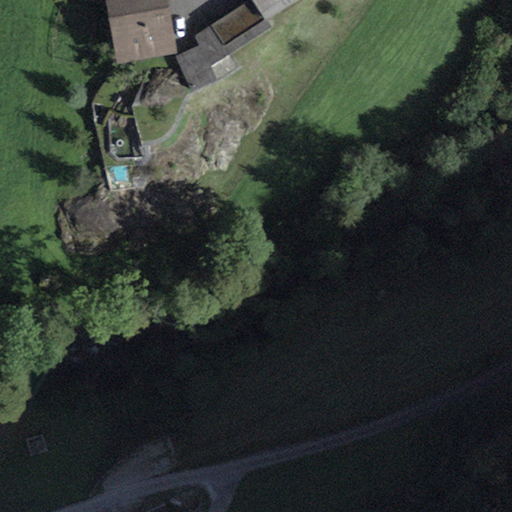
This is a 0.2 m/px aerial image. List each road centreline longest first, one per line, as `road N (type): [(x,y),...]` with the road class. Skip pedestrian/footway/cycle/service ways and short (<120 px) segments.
road 1 (track): [(368,0),(240,196),(213,224),(148,266),(83,287),(9,426)]
road 2 (residential): [(72,511),(334,440),(511,364)]
